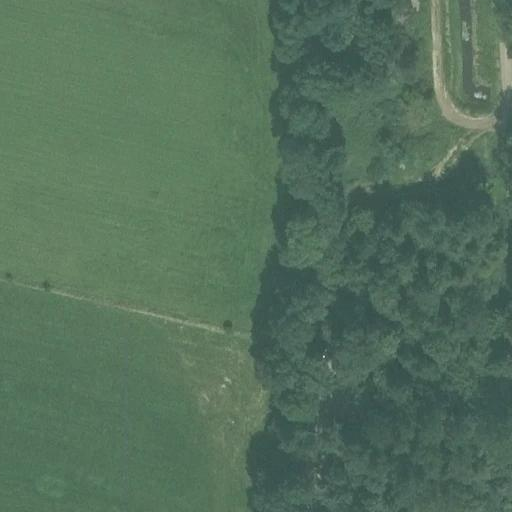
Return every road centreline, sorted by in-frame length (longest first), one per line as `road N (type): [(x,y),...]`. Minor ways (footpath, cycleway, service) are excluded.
road 1 (track): [(511,121),(466,125),(446,118),(430,88),(429,0)]
road 2 (unclassified): [(511,128),(504,0)]
